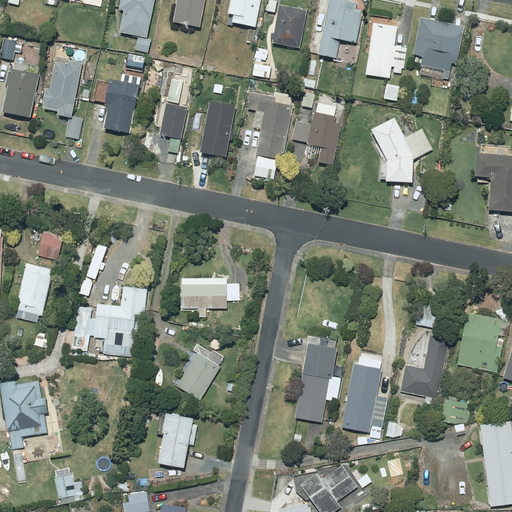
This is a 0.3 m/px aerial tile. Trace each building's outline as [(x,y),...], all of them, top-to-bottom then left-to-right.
[(120,31),(147,37),(154,0),(121,0),(119,8),(124,9),(120,31)] [(177,0),(173,21),(200,26),(205,0),(177,0)] [(230,0),(228,13),(234,14),(232,22),(256,26),(261,0),(230,0)] [(277,0),(269,0),(267,11),(276,12),(278,0),(277,0)] [(325,25),(319,53),(337,57),(340,38),(357,41),(362,12),(353,10),(354,3),(341,0),(330,0),(329,8),(320,6),(316,24),(325,25)] [(270,38),(273,38),(273,42),(301,47),(307,9),(279,4),(274,32),(271,32),(270,38)] [(423,55),(421,65),(450,71),(452,62),(457,63),(465,26),(421,16),(414,54),(423,55)] [(366,74),(390,78),(398,26),(374,22),(366,74)] [(136,39),(134,49),(146,52),(149,42),(136,39)] [(1,54),(0,59),(0,69),(6,71),(9,55),(1,54)] [(108,105),(104,127),(130,132),(141,77),(135,76),(136,70),(143,71),(146,57),(133,55),(131,65),(125,64),(123,73),(122,73),(121,81),(110,79),(104,104),(108,105)] [(321,60),(320,67),(332,70),(333,62),(321,60)] [(39,74),(37,73),(38,66),(16,61),(14,69),(9,68),(6,85),(8,85),(2,110),(30,116),(39,74)] [(46,89),(42,104),(59,107),(57,114),(71,117),(82,63),(69,61),(68,65),(55,62),(50,89),(46,89)] [(318,78),(301,74),(298,84),(315,89),(318,78)] [(172,81),(168,100),(179,103),(183,83),(172,81)] [(215,84),(214,92),(222,93),(224,85),(215,84)] [(253,127),(261,129),(256,154),(283,159),(293,106),(290,105),(292,96),(275,92),(274,96),(251,91),(248,108),(257,109),(253,127)] [(305,91),(302,105),(312,107),(316,93),(305,91)] [(210,100),(200,151),(226,157),(230,139),(233,139),(234,131),(231,131),(236,105),(210,100)] [(159,134),(181,139),(188,107),(166,102),(159,134)] [(322,146),(318,161),(333,164),(342,123),(335,122),(336,116),(314,111),(307,143),(322,146)] [(401,126),(414,128),(415,118),(403,116),(401,126)] [(388,159),(387,181),(413,182),(414,154),(395,117),(372,129),(388,159)] [(240,138),(252,140),(253,130),(242,128),(240,138)] [(475,175),(492,176),(490,209),(511,210),(511,155),(477,153),(475,175)] [(278,160),(258,156),(254,175),(274,179),(278,160)] [(44,232),(38,255),(57,260),(63,236),(44,232)] [(26,263),(15,309),(42,315),(53,270),(26,263)] [(227,278),(181,278),(181,308),(198,308),(198,316),(206,316),(206,308),(227,308),(227,300),(240,300),(240,283),(227,283),(227,278)] [(107,338),(107,344),(135,347),(137,331),(141,331),(143,317),(144,317),(147,288),(124,286),(121,305),(97,303),(94,337),(107,338)] [(502,319),(468,313),(458,364),(497,372),(502,347),(497,346),(502,319)] [(75,333),(72,349),(87,352),(90,335),(75,333)] [(337,348),(336,348),(337,340),(308,335),(295,418),(323,422),(327,399),(338,401),(342,379),(332,377),(337,348)] [(406,365),(401,391),(438,398),(450,339),(431,335),(424,369),(406,365)] [(198,353),(177,386),(200,400),(220,366),(198,353)] [(145,364),(142,384),(152,386),(156,366),(145,364)] [(342,427),(370,432),(382,369),(354,364),(342,427)] [(15,380),(0,382),(0,386),(8,431),(10,431),(13,449),(25,447),(23,439),(48,435),(44,414),(48,413),(45,397),(42,398),(39,380),(16,384),(15,380)] [(446,399),(442,421),(457,424),(468,422),(471,404),(446,399)] [(162,433),(164,433),(159,463),(184,468),(194,419),(166,413),(162,433)] [(511,427),(511,421),(481,425),(491,507),(511,503),(511,427)] [(302,435),(296,434),(293,448),(300,449),(302,435)] [(24,458),(13,460),(16,473),(26,470),(24,458)] [(302,484),(321,511),(333,511),(341,507),(337,502),(358,487),(343,465),(321,480),(317,474),(302,484)] [(368,471),(356,479),(360,485),(362,489),(375,481),(368,471)] [(72,475),(55,478),(59,498),(84,493),(81,481),(74,483),(72,475)] [(146,491),(128,495),(129,502),(124,503),(125,511),(147,511),(150,511),(146,491)] [(370,503),(371,511),(379,509),(378,501),(370,503)]
